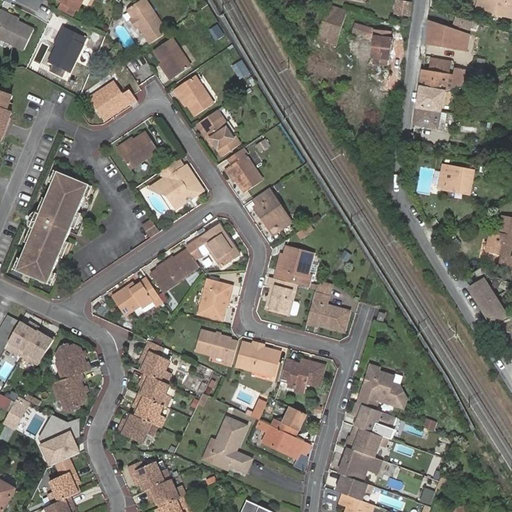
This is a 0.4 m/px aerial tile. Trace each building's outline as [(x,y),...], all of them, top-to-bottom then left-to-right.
[(59,0),(59,1),(60,2),(58,7),(71,14),(74,8),(78,11),(83,0),(59,0)] [(152,42),(169,31),(148,0),(142,0),(130,8),(152,42)] [(394,15),(404,16),(406,1),(396,0),(394,15)] [(506,13),(505,17),(511,18),(511,0),(479,0),(477,10),(485,12),(486,8),(506,13)] [(406,1),(404,16),(409,17),(411,17),(413,2),(411,2),(406,1)] [(348,11),(329,5),(318,39),(337,45),(348,11)] [(505,21),(505,17),(506,13),(486,8),(485,12),(484,16),(486,19),(502,22),(505,21)] [(6,15),(8,12),(1,9),(0,11),(0,38),(24,50),(35,29),(18,21),(6,15)] [(449,19),(449,14),(436,10),(435,14),(449,19)] [(20,19),(8,12),(6,15),(18,21),(20,19)] [(472,30),(474,22),(457,17),(455,25),(472,30)] [(186,29),(197,25),(194,18),(183,22),(186,29)] [(469,35),(429,21),(426,46),(442,49),(442,47),(466,52),(469,35)] [(353,32),(373,38),(372,57),(374,57),(374,64),(387,66),(387,59),(390,59),(393,39),(390,38),(391,32),(372,29),(355,24),(353,32)] [(63,33),(57,45),(49,62),(70,72),(87,37),(63,25),(59,31),(63,33)] [(53,44),(57,45),(63,33),(59,31),(53,44)] [(154,49),(162,60),(168,70),(167,71),(171,78),(191,65),(173,37),(154,49)] [(149,61),(137,66),(142,81),(155,76),(149,61)] [(421,87),(446,92),(449,74),(450,67),(443,66),(444,63),(433,61),(430,73),(425,71),(424,71),(421,87)] [(449,74),(446,92),(464,85),(467,70),(455,68),(454,75),(449,74)] [(182,93),(187,102),(196,115),(214,103),(196,75),(175,88),(179,95),(182,93)] [(128,103),(130,106),(137,101),(129,88),(122,93),(114,81),(87,97),(100,116),(112,108),(115,112),(128,103)] [(418,107),(442,111),(446,92),(421,87),(418,107)] [(0,142),(1,143),(4,136),(0,134),(3,127),(5,127),(8,119),(11,120),(13,114),(11,113),(14,104),(10,103),(12,98),(0,92),(0,142)] [(185,104),(187,102),(182,93),(179,95),(185,104)] [(442,111),(418,107),(414,124),(445,130),(447,116),(455,118),(456,113),(442,111)] [(102,120),(115,112),(112,108),(100,116),(102,120)] [(209,133),(214,142),(223,154),(240,143),(223,116),(222,116),(218,109),(198,122),(202,129),(206,135),(209,133)] [(0,134),(4,136),(11,120),(8,119),(5,127),(3,127),(0,134)] [(125,146),(123,144),(117,147),(130,167),(158,149),(146,132),(133,141),(125,146)] [(212,143),(214,142),(209,133),(206,135),(212,143)] [(260,152),(271,147),(267,139),(256,144),(260,152)] [(249,156),(244,148),(228,158),(232,164),(230,166),(237,177),(246,190),(263,179),(248,157),(249,156)] [(185,164),(180,157),(161,170),(166,177),(172,185),(170,186),(174,191),(169,194),(178,206),(188,199),(187,198),(192,194),(193,196),(203,189),(187,163),(185,164)] [(235,178),(237,177),(230,166),(228,167),(235,178)] [(447,180),(445,190),(471,195),(475,171),(446,166),(444,173),(454,174),(452,181),(447,180)] [(15,269),(45,283),(51,270),(54,272),(61,254),(58,253),(64,239),(67,240),(73,227),(70,225),(76,211),(79,212),(86,197),(82,196),(86,187),(89,188),(90,186),(57,171),(52,182),(45,197),(27,240),(20,257),(15,269)] [(172,185),(166,177),(152,187),(163,193),(167,190),(169,194),(174,191),(170,186),(172,185)] [(272,195),(268,189),(254,198),(258,204),(254,206),(260,215),(263,213),(273,229),(287,220),(284,215),(286,213),(273,194),(272,195)] [(25,239),(27,240),(45,197),(42,196),(35,212),(32,215),(30,219),(31,224),(25,239)] [(73,227),(79,212),(76,211),(70,225),(73,227)] [(291,222),(286,213),(284,215),(287,220),(273,229),(263,213),(260,215),(273,234),(291,222)] [(511,219),(504,217),(500,235),(493,233),(489,252),(504,255),(503,263),(511,265),(511,263),(511,255),(511,251),(511,219)] [(145,225),(152,236),(161,230),(154,220),(145,225)] [(241,253),(232,240),(230,242),(227,238),(230,236),(221,222),(194,240),(198,247),(206,242),(222,266),(241,253)] [(308,225),(299,231),(302,237),(312,231),(308,225)] [(61,254),(67,240),(64,239),(58,253),(61,254)] [(194,240),(186,245),(188,247),(195,258),(202,253),(198,247),(194,240)] [(298,284),(308,287),(309,283),(311,275),(308,275),(311,264),(311,261),(313,253),(287,246),(285,255),(281,270),(278,269),(275,278),(298,284)] [(177,278),(199,264),(195,258),(188,247),(174,256),(176,258),(170,262),(153,273),(162,286),(176,276),(177,278)] [(345,251),(341,258),(348,262),(352,255),(345,251)] [(176,258),(174,256),(172,253),(167,257),(170,262),(176,258)] [(511,321),(507,321),(485,283),(492,279),(487,269),(475,276),(481,286),(470,292),(492,329),(496,327),(502,334),(511,336),(511,334),(511,321)] [(51,270),(45,283),(49,284),(54,272),(51,270)] [(180,281),(177,278),(176,276),(162,286),(165,291),(180,281)] [(275,278),(271,277),(268,287),(271,288),(269,296),(268,300),(265,310),(289,316),(289,314),(292,303),(298,284),(275,278)] [(159,294),(148,278),(136,286),(133,287),(130,283),(113,294),(125,312),(139,303),(141,306),(159,294)] [(221,320),(231,286),(208,279),(198,314),(221,320)] [(346,334),(351,311),(328,305),(334,285),(323,282),(316,291),(308,323),(346,334)] [(292,303),(289,314),(295,316),(297,315),(299,307),(298,305),(292,303)] [(0,354),(19,320),(6,313),(0,323),(0,354)] [(27,325),(20,321),(5,347),(14,352),(14,351),(22,356),(37,330),(39,327),(29,321),(27,325)] [(37,330),(22,356),(30,360),(30,359),(38,364),(55,337),(48,333),(46,335),(37,330)] [(231,370),(237,345),(229,343),(231,339),(200,331),(195,353),(223,361),(222,367),(231,370)] [(161,345),(149,339),(141,357),(146,360),(145,363),(143,362),(139,370),(145,373),(165,382),(170,373),(165,370),(169,360),(160,356),(165,346),(161,345)] [(252,368),(251,372),(273,377),(280,353),(262,348),(256,351),(253,345),(244,343),(238,365),(252,368)] [(81,373),(90,370),(88,363),(85,364),(80,348),(73,346),(68,348),(67,345),(60,348),(55,357),(58,363),(56,364),(62,380),(81,373)] [(302,363),(287,359),(281,380),(295,383),(294,387),(304,389),(306,381),(318,385),(323,366),(308,361),(307,365),(302,363)] [(364,396),(361,404),(375,409),(378,403),(402,412),(409,394),(392,387),(394,381),(379,375),(380,372),(371,369),(368,378),(370,379),(368,384),(366,384),(362,395),(364,396)] [(62,380),(52,383),(58,400),(61,399),(64,407),(74,411),(80,408),(79,405),(84,403),(87,397),(81,382),(84,381),(81,373),(62,380)] [(144,386),(140,394),(162,404),(165,406),(169,397),(162,393),(167,383),(165,382),(145,373),(142,381),(148,383),(146,387),(144,386)] [(19,395),(13,391),(9,398),(16,401),(19,395)] [(209,396),(203,393),(200,399),(198,404),(204,407),(209,396)] [(15,402),(0,394),(0,404),(11,409),(15,402)] [(162,404),(140,394),(136,402),(142,405),(141,408),(139,406),(134,414),(157,426),(159,426),(164,417),(157,414),(162,404)] [(28,395),(26,400),(39,405),(41,400),(28,395)] [(262,419),(267,401),(258,399),(253,417),(262,419)] [(29,408),(16,401),(15,402),(11,409),(4,422),(16,429),(29,408)] [(390,428),(394,416),(375,409),(361,404),(354,401),(350,412),(355,414),(351,424),(351,425),(370,431),(372,424),(383,428),(384,426),(390,428)] [(275,419),(272,425),(296,437),(307,413),(291,406),(283,423),(275,419)] [(39,439),(44,445),(72,432),(75,440),(80,438),(81,419),(69,423),(53,414),(39,439)] [(134,414),(132,414),(128,423),(130,424),(129,426),(123,424),(120,432),(143,443),(148,433),(152,436),(157,426),(134,414)] [(212,457),(231,466),(246,472),(252,459),(236,451),(247,426),(227,417),(210,456),(212,457)] [(427,418),(424,427),(435,431),(438,422),(427,418)] [(296,437),(272,425),(264,443),(297,459),(306,441),(296,437)] [(371,456),(376,443),(382,445),(385,437),(370,431),(351,425),(347,436),(344,445),(350,448),(371,456)] [(44,445),(40,446),(50,467),(56,465),(70,459),(81,454),(75,440),(72,432),(44,445)] [(306,441),(297,459),(303,461),(311,444),(306,441)] [(379,475),(384,461),(371,456),(350,448),(340,474),(344,475),(364,483),(369,471),(379,475)] [(228,472),(231,466),(212,457),(210,463),(228,472)] [(70,496),(80,491),(77,485),(74,480),(78,478),(75,471),(70,459),(56,465),(62,477),(52,482),(56,492),(48,496),(52,504),(70,496)] [(141,483),(145,491),(147,490),(171,479),(167,470),(161,473),(157,464),(148,468),(145,462),(142,463),(141,461),(129,466),(133,474),(136,480),(141,478),(142,481),(140,481),(141,483)] [(17,483),(0,473),(0,511),(1,511),(16,488),(15,487),(17,483)] [(372,494),(375,487),(364,483),(344,475),(337,492),(345,494),(363,501),(366,492),(372,494)] [(176,489),(171,479),(147,490),(151,497),(156,495),(157,498),(156,499),(157,501),(160,508),(183,497),(186,496),(182,487),(176,489)] [(436,493),(427,489),(423,502),(432,505),(436,493)] [(363,501),(345,494),(341,504),(349,507),(346,511),(372,511),(375,506),(363,501)] [(73,511),(70,505),(73,504),(70,496),(52,504),(46,507),(48,511),(73,511)] [(160,508),(156,510),(156,511),(182,511),(181,509),(187,506),(183,497),(160,508)] [(247,511),(252,502),(247,501),(241,511),(247,511)] [(269,511),(271,511),(252,502),(247,511),(269,511)]
